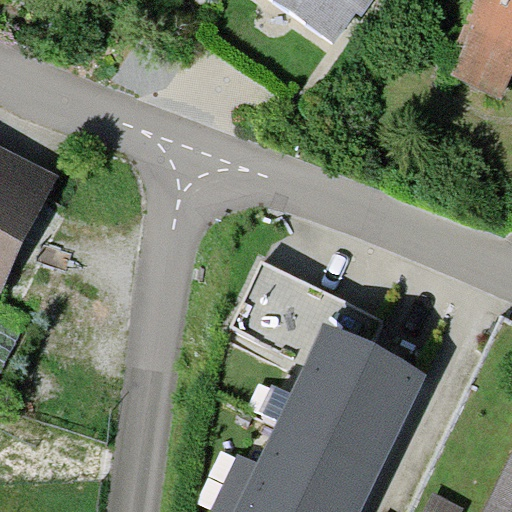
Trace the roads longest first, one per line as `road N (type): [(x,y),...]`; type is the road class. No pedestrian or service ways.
road 1 (residential): [(195,147),(180,191),(130,511)]
road 2 (residential): [(195,147),(511,276)]
road 3 (residential): [(0,67),(195,147)]
